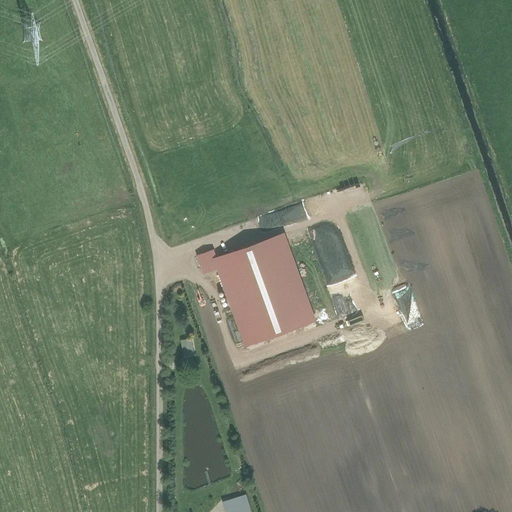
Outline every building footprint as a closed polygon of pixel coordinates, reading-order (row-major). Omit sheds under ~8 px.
[(285,231),(214,258),(218,267),(248,347),(319,321),(285,231)] [(369,316),(346,238),(319,246),(343,324),(369,316)] [(211,248),(196,254),(203,273),(218,267),(214,258),(211,248)] [(195,355),(194,338),(183,339),(183,356),(195,355)] [(252,511),(248,498),(231,503),(234,511),(252,511)]
